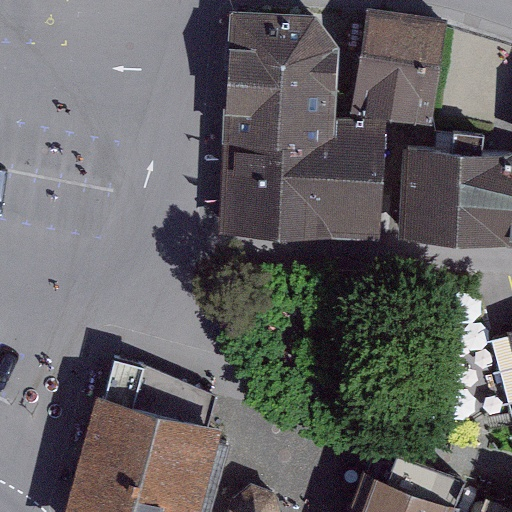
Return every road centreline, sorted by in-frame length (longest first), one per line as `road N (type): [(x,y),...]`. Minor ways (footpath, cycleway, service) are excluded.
road 1 (residential): [(511,260),(117,232)]
road 2 (residential): [(511,469),(254,387)]
road 3 (residential): [(204,0),(117,232)]
